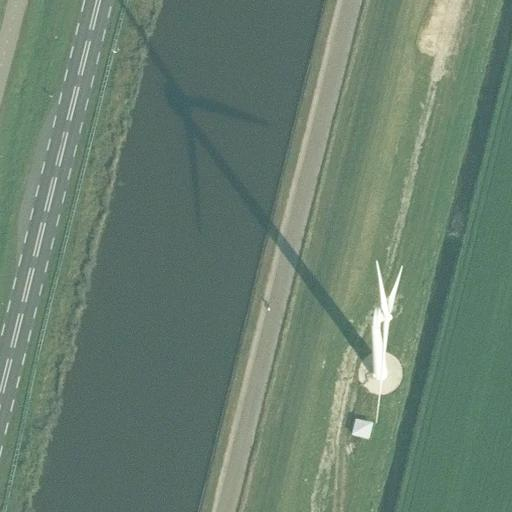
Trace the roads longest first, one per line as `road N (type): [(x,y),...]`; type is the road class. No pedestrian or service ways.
road 1 (unclassified): [(226,511),(353,0)]
road 2 (primary): [(0,400),(99,0)]
